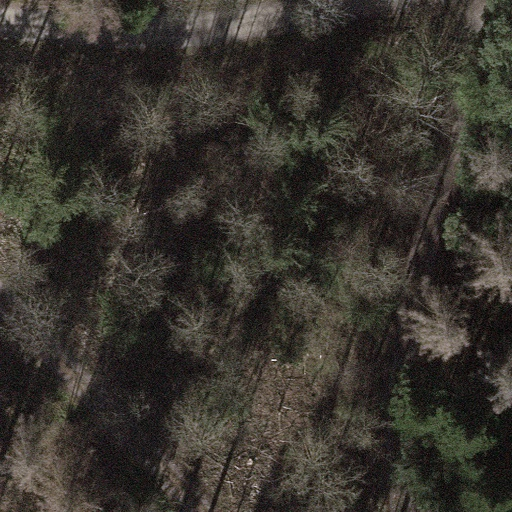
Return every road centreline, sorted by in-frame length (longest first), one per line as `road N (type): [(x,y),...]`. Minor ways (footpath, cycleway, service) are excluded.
road 1 (track): [(511,67),(439,192),(421,511)]
road 2 (track): [(0,15),(57,23),(211,22),(362,0)]
road 3 (track): [(220,511),(0,278)]
